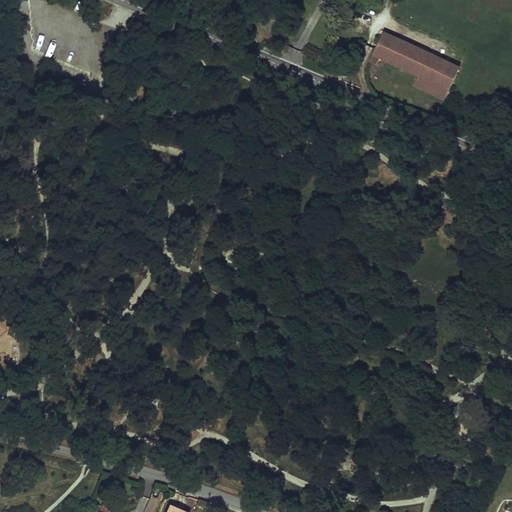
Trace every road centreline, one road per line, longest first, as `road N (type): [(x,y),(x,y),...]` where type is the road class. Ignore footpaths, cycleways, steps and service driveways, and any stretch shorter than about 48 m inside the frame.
road 1 (residential): [(120,0),(511,159)]
road 2 (residential): [(0,433),(258,511)]
